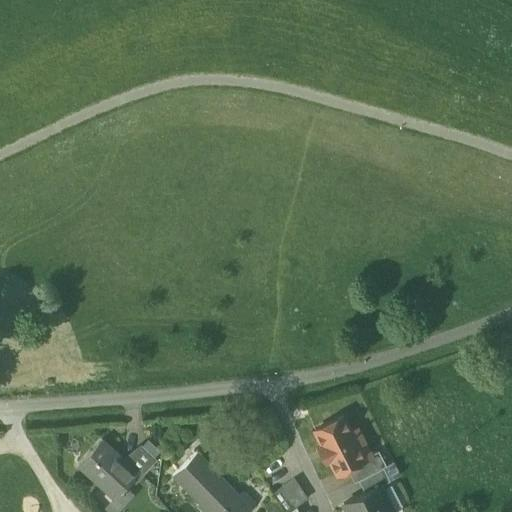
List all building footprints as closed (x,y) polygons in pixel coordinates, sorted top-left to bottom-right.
[(345,415),(312,432),(334,475),(373,455),(359,428),(353,431),(345,415)] [(138,472),(102,438),(77,465),(113,499),(138,472)] [(238,495),(196,451),(172,474),(199,503),(196,505),(202,511),(244,511),(254,503),(243,491),(238,495)] [(383,467),(359,480),(365,492),(380,485),(381,485),(390,480),(383,467)] [(293,479),(271,494),(282,511),(287,511),(296,507),(307,499),(293,479)] [(365,492),(344,503),(348,511),(394,511),(381,485),(380,485),(365,492)]
